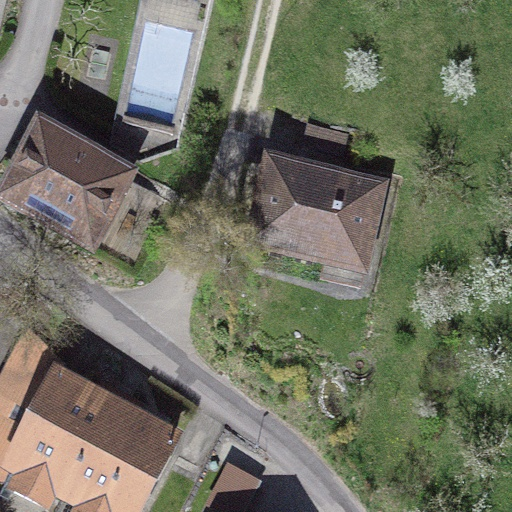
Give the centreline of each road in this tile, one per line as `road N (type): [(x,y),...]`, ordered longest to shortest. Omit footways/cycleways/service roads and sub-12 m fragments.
road 1 (residential): [(0,235),(335,511)]
road 2 (track): [(133,343),(178,280),(239,146),(277,0)]
